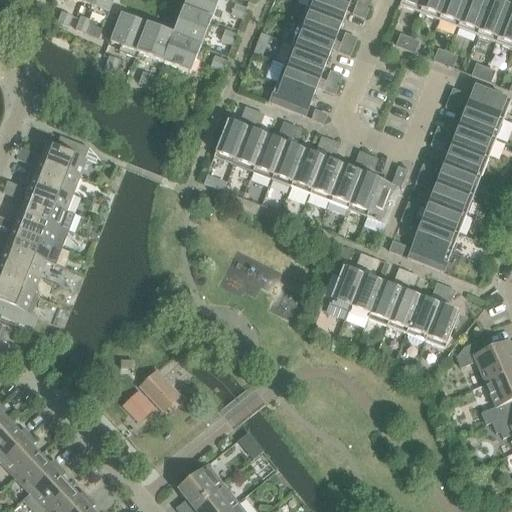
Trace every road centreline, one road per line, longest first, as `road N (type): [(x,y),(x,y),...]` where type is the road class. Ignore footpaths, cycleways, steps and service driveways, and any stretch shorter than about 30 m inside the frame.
road 1 (residential): [(434,83),(408,149),(342,124),(388,0)]
road 2 (residential): [(139,511),(25,371)]
